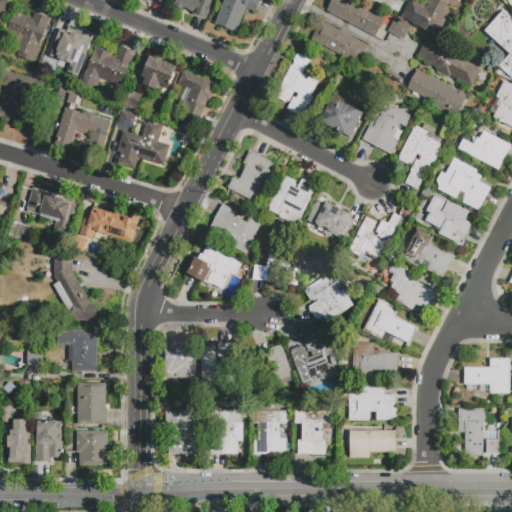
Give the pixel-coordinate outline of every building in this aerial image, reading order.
[(0,0),(5,0),(10,2),(0,27),(0,0)] [(176,0),(206,0),(212,2),(206,18),(189,11),(189,10),(182,7),(181,9),(174,6),(176,0)] [(237,33),(215,25),(224,0),(261,0),(256,12),(246,9),(237,33)] [(373,36),(326,11),(331,2),(332,0),(349,0),(383,17),(373,36)] [(400,18),(409,0),(412,0),(422,5),(424,0),(456,0),(453,7),(448,4),(445,9),(450,11),(437,37),(400,18)] [(511,79),(501,69),(506,64),(503,62),(509,55),(483,32),(503,10),(511,17),(508,19),(511,22),(511,79)] [(34,62),(17,55),(19,51),(16,50),(19,43),(11,40),(13,35),(7,32),(15,11),(32,18),(35,13),(49,18),(39,46),(40,46),(34,62)] [(387,32),(404,39),(409,25),(393,19),(387,32)] [(359,65),(312,41),(322,22),(369,46),(359,65)] [(93,36),(80,69),(57,60),(53,70),(40,65),(52,33),(73,41),(77,30),(93,36)] [(418,56),(425,41),(481,69),(472,86),(451,75),(450,77),(435,70),(436,68),(429,64),(430,62),(418,56)] [(120,47),(135,53),(121,87),(98,77),(94,89),(80,84),(95,47),(113,54),(112,56),(115,57),(120,47)] [(299,114),(297,113),(297,115),(287,110),(293,97),(296,98),(299,94),(294,91),(289,101),(287,100),(286,103),(275,97),(275,96),(291,65),(292,66),(294,62),(293,62),(297,54),(298,54),(303,56),(304,55),(310,58),(302,74),(305,75),(304,78),(306,80),(307,80),(309,77),(318,82),(312,95),(314,96),(309,105),(308,104),(305,109),(302,108),(299,114)] [(150,56),(176,67),(168,87),(159,84),(157,89),(143,84),(145,77),(142,76),(150,56)] [(407,88),(417,70),(455,90),(456,89),(464,93),(463,95),(466,96),(456,116),(448,111),(446,114),(432,107),(433,104),(426,101),(427,99),(407,88)] [(179,84),(184,71),(215,83),(209,100),(208,99),(197,127),(181,120),(186,108),(183,107),(184,104),(181,102),(186,87),(179,84)] [(0,99),(9,102),(13,89),(1,85),(5,72),(52,85),(48,98),(33,94),(29,109),(35,111),(31,125),(3,117),(0,127),(0,99)] [(511,126),(493,116),(494,115),(489,112),(497,97),(496,96),(504,80),(511,84),(511,86),(510,90),(511,91),(511,126)] [(77,95),(74,104),(55,99),(60,84),(72,88),(71,93),(77,95)] [(136,110),(124,105),(130,90),(142,95),(136,110)] [(319,121),(332,97),(363,114),(350,137),(319,121)] [(399,141),(392,155),(362,140),(369,126),(374,129),(381,115),(376,112),(381,101),(412,117),(406,128),(400,125),(393,139),(399,141)] [(71,150),(54,145),(65,108),(85,113),(86,111),(97,115),(97,117),(111,121),(102,153),(86,148),(88,140),(90,141),(93,131),(90,130),(89,135),(76,131),(71,150)] [(139,116),(135,129),(118,124),(122,111),(139,116)] [(146,121),(163,126),(158,143),(170,146),(164,166),(138,158),(135,169),(117,164),(121,153),(117,151),(123,132),(141,137),(146,121)] [(408,164),(399,160),(400,157),(399,157),(413,128),(415,129),(416,127),(441,139),(439,144),(440,145),(439,147),(441,148),(431,169),(430,168),(424,179),(423,178),(417,189),(405,183),(411,172),(409,171),(415,160),(418,161),(421,156),(416,154),(411,164),(409,163),(408,164)] [(511,145),(498,170),(458,150),(462,140),(473,145),(476,138),(479,139),(483,131),(511,145)] [(243,163),(249,151),(273,164),(267,175),(273,178),(271,183),(263,179),(259,186),(267,190),(265,195),(263,194),(258,204),(228,188),(233,178),(239,181),(247,165),(243,163)] [(491,188),(479,211),(463,202),(466,194),(460,191),(456,198),(433,187),(441,172),(446,174),(454,158),(477,170),(476,174),(481,177),(478,182),(491,188)] [(286,176),(296,181),(294,183),(296,185),(295,187),(297,188),(302,179),(303,180),(304,179),(310,182),(311,182),(310,184),(317,188),(315,191),(314,191),(310,198),(312,199),(299,221),(297,220),(294,225),(268,211),(270,208),(268,207),(284,178),(285,178),(286,176)] [(64,194),(78,198),(68,236),(54,232),(57,221),(28,212),(28,209),(27,209),(33,188),(63,197),(64,194)] [(471,223),(460,245),(438,234),(440,230),(425,222),(429,214),(425,212),(433,196),(447,203),(447,202),(468,213),(465,219),(471,223)] [(0,200),(10,204),(5,221),(0,219),(0,200)] [(326,201),(349,214),(348,217),(353,220),(342,239),(332,234),(330,237),(322,233),(324,230),(307,220),(313,209),(312,207),(314,204),(316,204),(317,202),(323,206),(326,201)] [(250,218),(261,223),(245,253),(207,234),(222,205),(235,211),(233,216),(247,223),(250,218)] [(93,239),(79,235),(84,220),(89,221),(94,208),(136,221),(135,224),(137,225),(132,243),(96,232),(93,239)] [(361,253),(358,257),(347,251),(365,217),(376,222),(369,235),(375,238),(378,234),(375,233),(381,221),(388,224),(393,213),(401,218),(386,247),(382,246),(375,260),(361,253)] [(9,236),(14,222),(32,228),(28,242),(9,236)] [(442,279),(401,259),(417,227),(426,232),(425,234),(432,238),(429,245),(453,257),(442,279)] [(254,266),(267,267),(270,244),(271,245),(273,232),(284,233),(282,246),(300,248),(299,256),(310,258),(307,274),(299,273),(297,287),(252,280),(254,266)] [(71,250),(76,236),(86,239),(82,253),(71,250)] [(226,264),(230,258),(239,263),(238,264),(240,265),(235,275),(231,273),(222,289),(212,283),(211,286),(188,274),(189,272),(185,270),(192,257),(196,259),(200,253),(203,255),(207,247),(225,257),(223,262),(226,264)] [(96,303),(96,322),(72,321),(72,311),(69,313),(53,285),(58,283),(54,277),(54,263),(54,258),(73,259),(72,272),(90,303),(96,303)] [(436,292),(427,310),(416,305),(412,311),(395,303),(399,296),(389,291),(394,283),(388,280),(397,263),(415,272),(411,280),(436,292)] [(339,284),(349,299),(346,301),(349,306),(332,319),(328,313),(317,322),(307,308),(319,300),(318,299),(313,301),(313,300),(310,301),(304,289),(335,270),(342,282),(339,284)] [(416,328),(408,344),(385,332),(381,340),(363,331),(379,299),(397,309),(393,317),(416,328)] [(291,350),(302,347),(302,349),(305,348),(308,358),(313,356),(311,350),(308,350),(304,339),(306,338),(298,337),(301,325),(321,327),(320,334),(321,338),(331,335),(333,342),(332,342),(334,347),(326,350),(333,377),(321,380),(319,375),(313,377),(314,381),(302,384),(291,353),(293,352),(291,350)] [(97,333),(97,372),(73,372),(73,362),(69,362),(69,346),(57,346),(57,331),(91,331),(91,333),(97,333)] [(165,339),(187,339),(187,342),(196,342),(196,383),(184,383),(184,378),(166,378),(166,359),(165,359),(165,339)] [(398,354),(397,372),(373,370),(373,378),(353,377),(355,342),(374,343),(374,352),(398,354)] [(201,347),(216,347),(216,362),(220,362),(220,357),(217,357),(218,343),(233,343),(233,382),(215,382),(215,387),(201,387),(201,347)] [(282,345),(292,376),(291,377),(293,381),(275,387),(274,383),(255,389),(245,357),(282,345)] [(41,366),(28,366),(28,350),(41,350),(41,366)] [(464,384),(464,367),(490,367),(490,359),(509,358),(510,393),(489,393),(489,384),(464,384)] [(8,395),(2,389),(10,382),(16,388),(8,395)] [(108,410),(108,426),(78,426),(78,385),(106,385),(106,410),(108,410)] [(395,395),(395,420),(376,420),(376,412),(369,412),(369,421),(350,421),(350,387),(384,387),(384,395),(395,395)] [(11,407),(11,423),(2,422),(2,406),(11,407)] [(500,453),(485,453),(485,456),(465,456),(465,435),(458,435),(458,409),(485,409),(485,431),(500,431),(500,453)] [(238,454),(211,454),(211,430),(216,430),(216,410),(242,410),(242,428),(235,428),(235,439),(238,439),(238,454)] [(195,454),(168,454),(168,437),(173,437),(173,423),(166,423),(166,411),(201,411),(201,422),(203,422),(203,442),(195,442),(195,454)] [(287,455),(254,455),(254,447),(253,447),(253,438),(258,438),(258,423),(252,423),(252,411),(286,411),(286,424),(280,424),(280,439),(287,439),(287,455)] [(297,455),(297,441),(302,441),(302,424),(295,424),(295,411),(328,411),(328,424),(321,424),(321,432),(322,432),(322,441),(326,441),(326,454),(297,455)] [(35,412),(46,412),(46,420),(35,420),(35,412)] [(11,420),(27,420),(27,454),(23,454),(23,459),(10,459),(10,448),(8,448),(8,436),(10,436),(10,425),(11,425),(11,420)] [(36,463),(36,443),(37,442),(37,422),(58,422),(62,422),(62,462),(53,462),(53,464),(47,464),(47,463),(36,463)] [(107,467),(80,467),(80,452),(77,452),(77,431),(107,431),(107,467)] [(369,458),(349,458),(349,431),(396,431),(396,452),(369,452),(369,458)]
